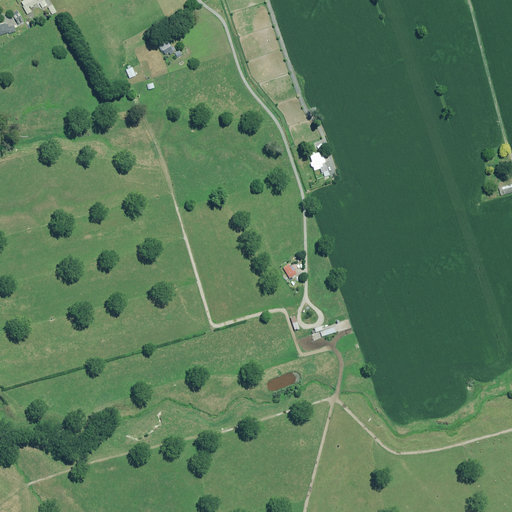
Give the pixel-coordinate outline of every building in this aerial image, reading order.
[(38,3),(36,0),(24,0),(21,2),(24,6),(23,7),(27,14),(32,12),(29,7),(30,6),(31,8),(34,7),(33,6),(38,3)] [(49,3),(47,0),(45,0),(40,3),(42,8),(48,5),(47,4),(49,3)] [(56,12),(52,5),(48,8),(52,14),(56,12)] [(23,21),(17,10),(12,13),(18,24),(23,21)] [(8,25),(5,23),(0,25),(0,35),(9,33),(9,34),(15,32),(14,26),(8,27),(8,25)] [(174,52),(168,39),(159,43),(164,55),(169,53),(170,54),(174,52)] [(136,76),(132,67),(126,70),(130,78),(136,76)] [(318,153),(316,153),(316,152),(310,154),(310,155),(310,156),(312,162),(310,163),(311,167),(313,167),(314,171),(320,169),(322,173),(323,172),(325,177),(330,175),(326,165),(323,166),(322,164),(327,162),(324,155),(319,157),(318,153)] [(511,192),(511,186),(511,185),(499,188),(501,196),(511,192)] [(297,266),(296,263),(290,267),(288,265),(283,268),(289,278),(297,274),(294,270),(300,266),(299,264),(297,266)] [(299,329),(295,316),(290,318),(295,331),(299,329)] [(336,332),(334,327),(320,332),(322,337),(336,332)]
